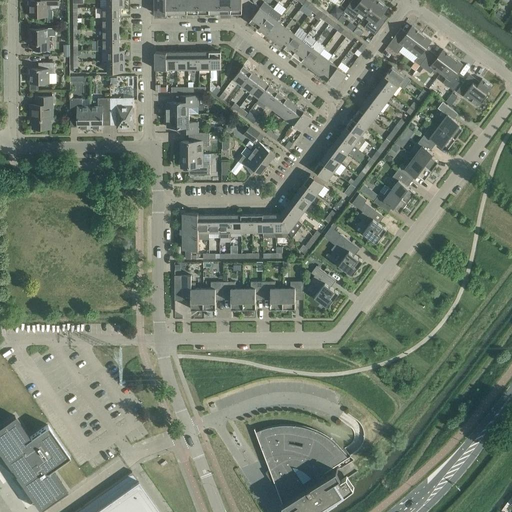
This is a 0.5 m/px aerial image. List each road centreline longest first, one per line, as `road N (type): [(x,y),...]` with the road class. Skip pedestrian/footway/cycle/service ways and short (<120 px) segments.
road 1 (residential): [(161,339),(334,334),(511,104)]
road 2 (residential): [(11,0),(12,147),(151,148)]
road 3 (residential): [(157,200),(273,199),(332,122),(333,102)]
road 4 (residential): [(333,102),(234,26),(147,26)]
road 5 (residential): [(220,511),(161,339)]
road 6 (tertiary): [(408,511),(511,394)]
road 7 (residential): [(161,339),(157,200)]
road 8 (residential): [(333,102),(410,1)]
road 9 (residential): [(511,77),(410,1)]
road 10 (residential): [(151,148),(147,26)]
